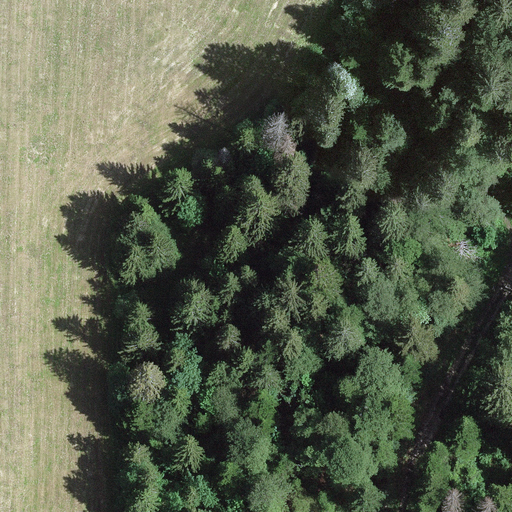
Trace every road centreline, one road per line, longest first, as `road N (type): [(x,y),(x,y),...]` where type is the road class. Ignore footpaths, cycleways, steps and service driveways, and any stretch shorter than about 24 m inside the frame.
road 1 (track): [(403,0),(258,191),(213,281),(171,511)]
road 2 (track): [(511,297),(447,396),(421,451),(409,511)]
